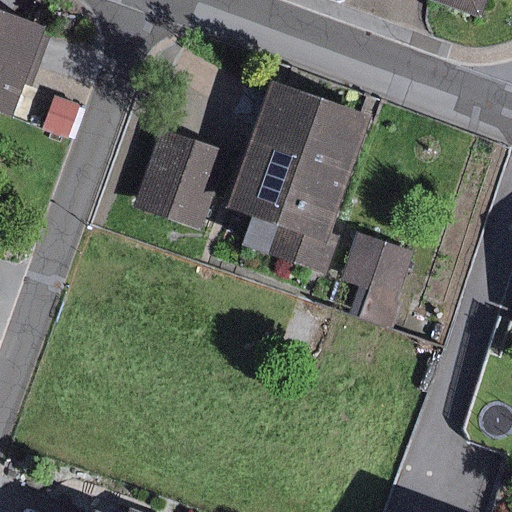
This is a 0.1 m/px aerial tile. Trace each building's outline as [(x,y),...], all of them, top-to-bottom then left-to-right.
[(42,29),(0,13),(0,107),(12,112),(42,29)] [(377,113),(284,79),(242,196),(264,204),(252,236),(337,267),(349,235),(335,230),(377,113)] [(236,148),(171,124),(144,198),(209,222),(236,148)] [(419,251),(368,233),(355,270),(405,288),(419,251)] [(338,313),(313,304),(297,351),(322,360),(338,313)]
